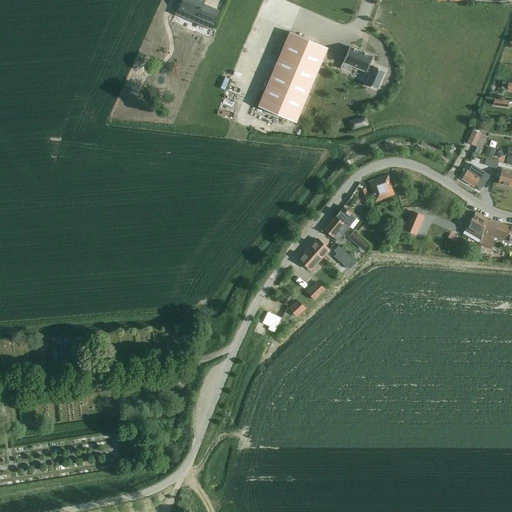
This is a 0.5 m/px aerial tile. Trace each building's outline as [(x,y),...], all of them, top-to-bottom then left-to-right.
[(183,0),(180,8),(177,15),(189,20),(211,30),(219,11),(202,4),(203,3),(204,0),(183,0)] [(269,22),(275,0),(265,0),(260,20),(269,22)] [(328,48),(290,32),(258,107),(296,123),(328,48)] [(373,57),(350,47),(343,62),(344,62),(342,68),(349,71),(351,66),(367,72),(373,57)] [(237,81),(248,85),(256,66),(245,62),(237,81)] [(509,101),(494,99),(493,105),(508,107),(509,101)] [(365,117),(357,119),(359,127),(367,125),(365,117)] [(473,131),(468,142),(475,145),(481,148),(486,137),(480,134),(473,131)] [(488,147),(485,154),(493,157),(495,149),(488,147)] [(489,172),(469,164),(462,179),(482,188),(489,172)] [(511,171),(502,169),(498,184),(511,187),(511,171)] [(376,200),(394,194),(388,176),(370,182),(376,200)] [(363,199),(369,197),(365,188),(359,190),(363,199)] [(335,217),(349,228),(354,232),(356,230),(350,226),(355,220),(352,218),(354,215),(343,207),(335,217)] [(412,211),(404,230),(416,235),(423,216),(412,211)] [(468,225),(482,233),(480,242),(492,246),(494,237),(509,242),(511,241),(511,226),(487,219),(475,212),(468,225)] [(349,228),(335,217),(325,230),(332,237),(338,241),(343,235),(349,228)] [(352,232),(348,237),(356,243),(360,238),(352,232)] [(317,239),(311,246),(328,261),(330,260),(324,255),(329,250),(317,239)] [(328,261),(311,246),(310,246),(299,259),(310,269),(315,263),(320,257),(322,259),(323,257),(328,262),(328,261)] [(339,246),(335,251),(338,254),(353,267),(357,262),(339,246)] [(314,300),(325,289),(317,281),(306,292),(314,300)] [(298,300),(289,309),(297,317),(306,308),(298,300)] [(268,312),(263,323),(270,326),(269,329),(275,332),(281,319),(268,312)]
